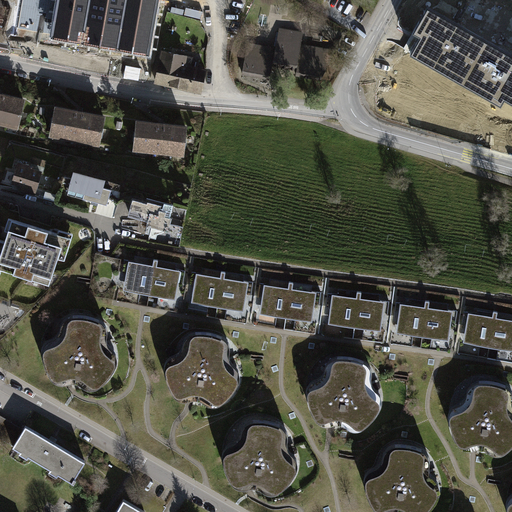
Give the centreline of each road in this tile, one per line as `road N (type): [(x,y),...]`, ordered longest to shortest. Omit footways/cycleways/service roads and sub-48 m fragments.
road 1 (residential): [(349,105),(305,110),(150,95),(0,64)]
road 2 (residential): [(0,381),(224,511)]
road 3 (residential): [(511,169),(378,130),(349,105)]
road 4 (residential): [(0,195),(131,230)]
